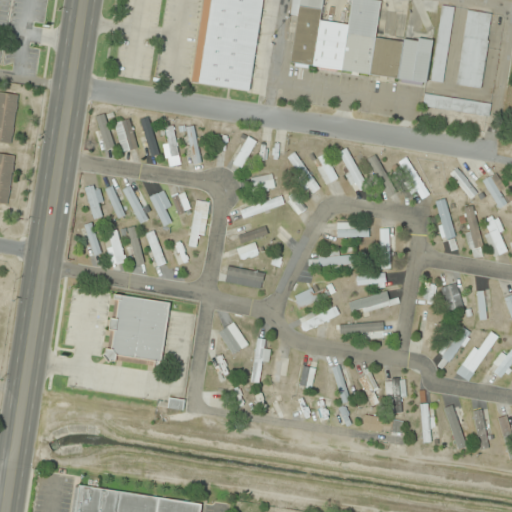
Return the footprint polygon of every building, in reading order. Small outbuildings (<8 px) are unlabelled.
[(250,92),(261,0),(202,0),(192,85),(250,92)] [(289,63),(425,84),(430,44),(375,35),(380,1),(374,0),(351,0),(348,24),(320,20),(323,0),(292,0),(290,14),(296,15),(289,63)] [(441,6),(430,82),(442,84),(453,8),(441,6)] [(466,10),(455,85),(481,89),(491,14),(466,10)] [(18,95),(0,92),(0,143),(11,145),(18,95)] [(422,108),(489,118),(491,104),(424,94),(422,108)] [(105,152),(116,148),(103,111),(92,114),(105,152)] [(141,120),(150,157),(158,154),(149,118),(141,120)] [(114,123),(122,153),(137,149),(129,119),(114,123)] [(164,150),(178,148),(174,124),(160,127),(164,150)] [(202,163),(193,125),(184,127),(193,165),(202,163)] [(224,149),(227,138),(218,136),(215,147),(224,149)] [(235,163),(244,167),(255,142),(246,138),(235,163)] [(356,193),(370,183),(343,149),(337,154),(350,172),(344,177),(356,193)] [(320,189),(295,152),(286,158),(312,195),(320,189)] [(14,156),(0,153),(0,204),(8,206),(14,156)] [(313,159),(325,186),(338,180),(326,153),(313,159)] [(367,159),(388,197),(397,193),(375,154),(367,159)] [(427,196),(408,157),(396,163),(415,202),(427,196)] [(507,204),(500,193),(506,189),(496,173),(481,182),(499,210),(507,204)] [(469,195),(479,189),(468,174),(458,180),(469,195)] [(253,191),(279,187),(277,175),(251,178),(253,191)] [(87,187),(91,220),(103,218),(99,185),(87,187)] [(128,214),(117,186),(106,190),(117,218),(128,214)] [(122,190),(140,224),(149,220),(131,186),(122,190)] [(173,206),(161,190),(147,202),(167,226),(172,221),(165,212),(173,206)] [(243,220),(284,205),(280,193),(239,209),(243,220)] [(191,212),(186,194),(173,197),(178,215),(191,212)] [(433,203),(445,240),(456,236),(444,199),(433,203)] [(188,246),(201,248),(209,203),(196,201),(188,246)] [(461,210),(475,255),(485,252),(472,207),(461,210)] [(496,252),(507,247),(493,215),(482,220),(496,252)] [(101,254),(93,223),(85,225),(92,256),(101,254)] [(369,238),(369,224),(337,224),(337,238),(369,238)] [(380,252),(393,252),(393,224),(380,224),(380,252)] [(238,234),(241,244),(268,235),(265,226),(238,234)] [(125,229),(135,265),(144,263),(134,227),(125,229)] [(274,236),(285,245),(292,237),(281,228),(274,236)] [(126,262),(117,230),(103,234),(111,266),(126,262)] [(167,264),(154,231),(144,235),(157,268),(167,264)] [(171,244),(181,262),(188,258),(178,241),(171,244)] [(239,260),(259,256),(256,244),(237,248),(239,260)] [(319,254),(319,268),(359,268),(359,254),(319,254)] [(224,283),(261,288),(264,272),(227,267),(224,283)] [(358,276),(358,285),(384,285),(384,276),(358,276)] [(300,311),(335,293),(329,281),(294,299),(300,311)] [(447,313),(463,309),(457,284),(441,288),(447,313)] [(487,319),(484,291),(476,292),(479,320),(487,319)] [(390,304),(387,293),(348,302),(351,314),(390,304)] [(160,368),(169,302),(114,294),(104,360),(160,368)] [(503,299),(511,319),(511,297),(511,295),(503,299)] [(304,333),(340,317),(334,304),(298,320),(304,333)] [(432,331),(436,323),(431,320),(427,329),(432,331)] [(361,340),(393,338),(393,329),(384,330),(384,322),(335,325),(336,335),(360,334),(361,340)] [(248,344),(233,323),(218,334),(233,355),(248,344)] [(470,333),(458,326),(441,359),(452,365),(470,333)] [(497,337),(486,330),(458,376),(469,383),(497,337)] [(259,384),(262,362),(268,362),(270,350),(265,349),(266,340),(256,339),(251,383),(259,384)] [(271,381),(285,383),(291,347),(278,345),(271,381)] [(511,349),(507,355),(503,352),(488,368),(501,380),(511,367),(511,349)] [(229,371),(222,355),(211,360),(218,376),(229,371)] [(298,384),(311,387),(316,368),(303,365),(298,384)] [(331,368),(342,404),(351,402),(339,365),(331,368)] [(383,401),(368,373),(358,378),(372,407),(383,401)] [(387,413),(405,413),(405,378),(387,378),(387,413)] [(278,419),(288,415),(281,396),(271,400),(278,419)] [(182,410),(183,401),(170,399),(168,408),(182,410)] [(422,443),(432,443),(431,404),(421,404),(422,443)] [(463,415),(456,416),(454,406),(447,407),(457,450),(470,447),(463,415)] [(321,426),(330,423),(323,407),(315,411),(321,426)] [(334,411),(340,428),(351,424),(345,407),(334,411)] [(472,408),(479,452),(488,451),(482,407),(472,408)] [(402,435),(403,421),(364,416),(363,430),(402,435)] [(511,433),(505,416),(496,420),(511,460),(511,433)] [(199,511),(201,503),(77,486),(74,511),(199,511)]
